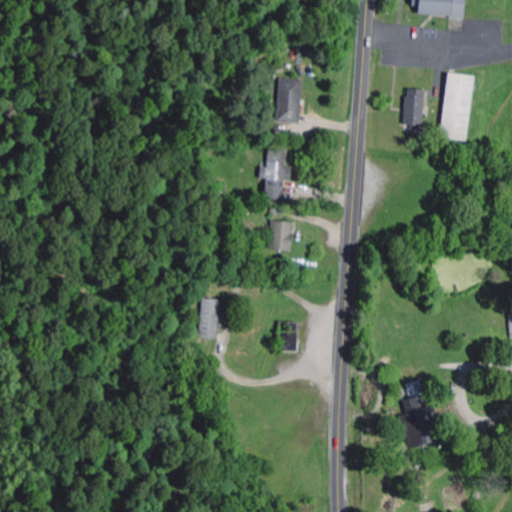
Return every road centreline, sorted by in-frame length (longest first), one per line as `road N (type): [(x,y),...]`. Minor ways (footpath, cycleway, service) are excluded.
road 1 (primary): [(339,511),(368,0)]
road 2 (residential): [(511,409),(487,421),(465,390),(477,370),(511,371)]
